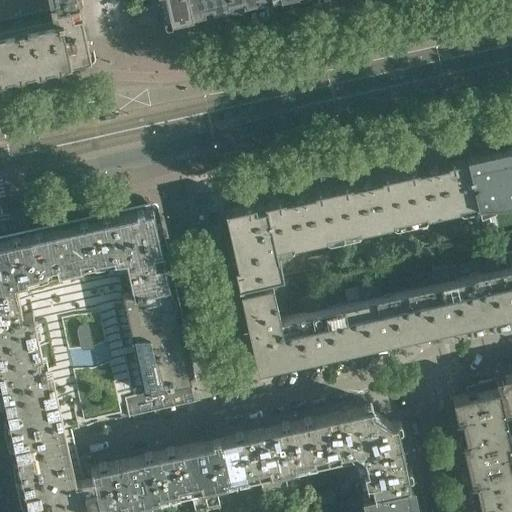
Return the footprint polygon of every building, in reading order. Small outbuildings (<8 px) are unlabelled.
[(0,0),(0,77),(48,66),(33,0),(0,0)] [(89,50),(77,0),(33,0),(48,66),(90,57),(89,50)] [(213,10),(211,0),(159,0),(164,21),(164,22),(167,24),(171,23),(172,21),(172,19),(213,10)] [(257,0),(211,0),(213,10),(257,0)] [(511,147),(478,156),(472,155),(471,155),(471,157),(467,158),(477,203),(477,204),(494,203),(511,202),(511,147)] [(477,203),(467,158),(448,162),(448,164),(438,166),(418,170),(418,169),(399,173),(410,219),(460,208),(459,206),(475,203),(476,205),(477,205),(476,203),(477,203)] [(410,219),(399,173),(381,177),(381,179),(352,185),(351,184),(333,188),(343,234),(410,219)] [(343,234),(333,188),(314,192),(314,193),(285,200),(284,198),(266,203),(277,247),(292,243),(293,245),(343,234)] [(277,247),(266,203),(265,200),(225,209),(227,219),(222,220),(225,234),(224,234),(223,235),(222,236),(222,237),(222,238),(222,239),(224,247),(233,245),(233,246),(235,245),(239,264),(235,265),(239,285),(283,275),(279,255),(278,255),(277,247)] [(54,410),(33,311),(23,313),(16,282),(125,258),(132,289),(122,291),(144,390),(124,394),(128,414),(195,399),(153,206),(73,223),(73,225),(0,240),(0,385),(12,439),(26,448),(61,440),(58,429),(78,424),(74,405),(54,410)] [(464,235),(461,222),(451,225),(454,237),(464,235)] [(454,237),(451,225),(441,227),(444,239),(454,237)] [(511,311),(511,265),(511,266),(508,251),(496,254),(494,244),(484,246),(486,256),(485,256),(488,271),(473,274),(482,318),(511,311)] [(330,265),(327,252),(317,254),(320,267),(330,265)] [(320,267),(317,254),(307,257),(310,269),(320,267)] [(482,318),(473,274),(457,278),(454,263),(431,268),(434,283),(408,289),(418,333),(482,318)] [(418,333),(408,289),(382,295),(378,280),(356,285),(359,300),(343,303),(353,347),(418,333)] [(290,361),(280,317),(272,282),(240,289),(257,368),(290,361)] [(353,347),(343,303),(328,307),(325,292),(302,297),(305,312),(280,317),(290,361),(353,347)] [(511,423),(511,374),(496,378),(497,386),(499,386),(506,418),(508,425),(511,423)] [(506,418),(499,386),(497,386),(496,378),(465,385),(467,393),(452,396),(456,415),(460,414),(463,428),(506,418)] [(356,456),(382,416),(373,410),(372,402),(370,401),(365,402),(363,404),(364,406),(311,418),(311,416),(309,414),(304,416),(303,417),(303,419),(296,421),(306,464),(353,454),(356,456)] [(411,485),(397,420),(391,421),(382,416),(356,456),(360,458),(368,494),(411,485)] [(511,450),(511,443),(508,425),(506,418),(463,428),(466,442),(462,443),(466,461),(511,450)] [(284,469),(306,464),(296,421),(289,423),(288,421),(287,419),(282,421),(281,422),(281,424),(243,433),(243,431),(241,430),(236,431),(235,432),(235,434),(174,448),(174,446),(172,445),(167,446),(166,447),(167,450),(159,451),(169,495),(190,490),(195,511),(220,506),(216,484),(259,475),(264,496),(289,490),(284,469)] [(70,480),(68,471),(65,459),(66,459),(63,448),(61,440),(26,448),(12,439),(16,459),(28,511),(50,511),(76,506),(70,480)] [(153,511),(150,499),(169,495),(159,451),(152,453),(152,451),(150,450),(145,451),(144,453),(144,455),(106,463),(106,461),(104,460),(99,461),(98,463),(99,465),(90,467),(92,475),(70,480),(76,506),(98,502),(100,511),(153,511)] [(511,484),(511,450),(466,461),(470,479),(474,478),(477,492),(511,484)] [(511,511),(511,484),(477,492),(480,506),(477,507),(477,511),(511,511)] [(417,511),(414,496),(414,490),(414,489),(412,489),(411,485),(368,494),(366,495),(370,511),(417,511)] [(100,511),(98,502),(76,506),(50,511),(100,511)]
